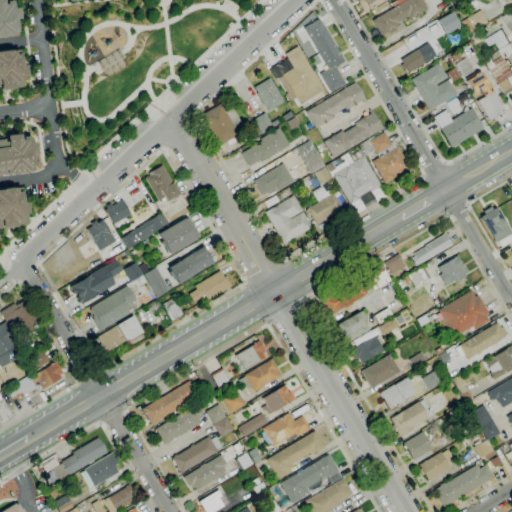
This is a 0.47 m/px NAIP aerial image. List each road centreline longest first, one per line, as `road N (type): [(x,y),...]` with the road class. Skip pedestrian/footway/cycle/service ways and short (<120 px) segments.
road 1 (residential): [(407,511),(171,120)]
road 2 (primary): [(29,439),(401,217)]
road 3 (tertiary): [(20,261),(301,0)]
road 4 (residential): [(511,300),(336,0)]
road 5 (residential): [(172,511),(20,261)]
road 6 (residential): [(75,174),(59,149),(39,0)]
